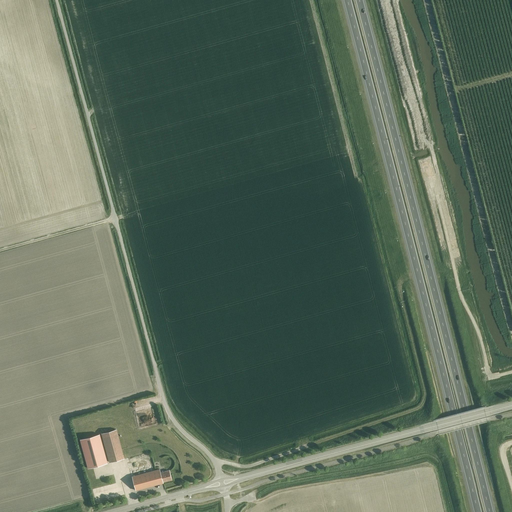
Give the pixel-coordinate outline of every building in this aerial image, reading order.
[(116,429),(102,433),(110,462),(124,458),(116,429)] [(88,468),(107,463),(99,434),(80,439),(88,468)] [(131,471),(152,465),(150,458),(129,463),(131,471)] [(163,483),(163,482),(160,472),(159,469),(132,476),(136,490),(163,483)] [(169,470),(160,472),(163,482),(171,479),(169,470)]
